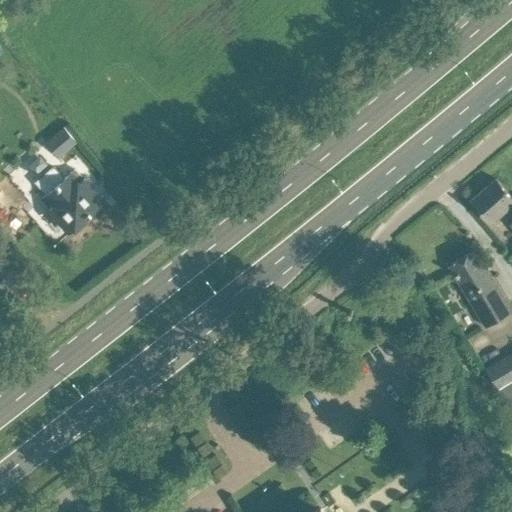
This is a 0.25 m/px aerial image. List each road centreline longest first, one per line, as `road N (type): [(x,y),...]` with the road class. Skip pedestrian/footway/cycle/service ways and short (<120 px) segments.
road 1 (primary): [(510,0),(0,413)]
road 2 (primary): [(0,481),(511,73)]
road 3 (unclassified): [(50,511),(324,299),(394,223),(511,127)]
